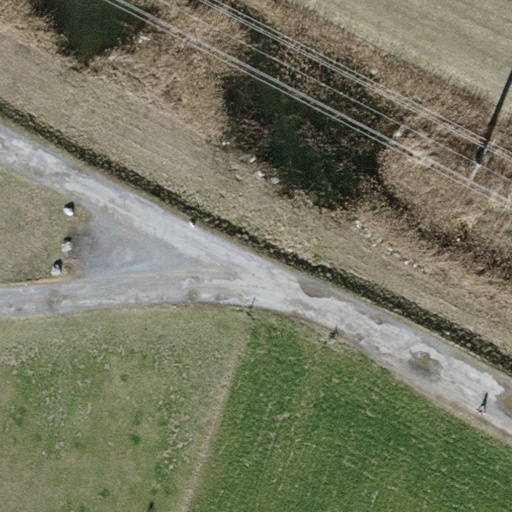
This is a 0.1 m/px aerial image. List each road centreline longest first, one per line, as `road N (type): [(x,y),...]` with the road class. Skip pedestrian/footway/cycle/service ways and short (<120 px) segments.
road 1 (track): [(0,135),(270,274)]
road 2 (track): [(0,299),(270,274)]
road 3 (track): [(270,274),(511,396)]
